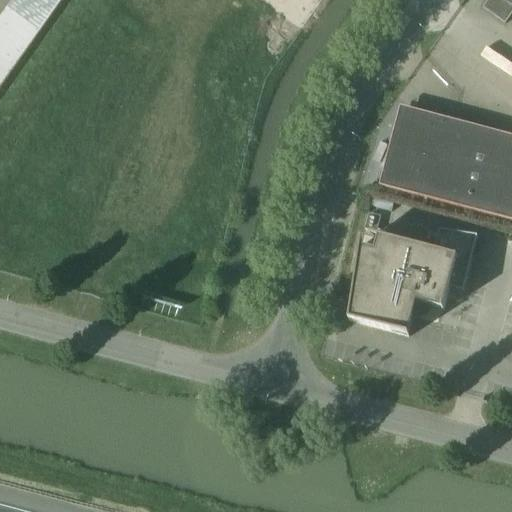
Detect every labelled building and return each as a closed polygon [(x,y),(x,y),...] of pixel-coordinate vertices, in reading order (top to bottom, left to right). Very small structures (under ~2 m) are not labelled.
[(0,0),(0,85),(60,0),(0,0)] [(511,0),(489,0),(483,9),(505,25),(511,15),(511,0)] [(385,167),(380,187),(511,222),(511,137),(420,113),(385,167)] [(369,215),(365,231),(377,234),(381,218),(369,215)] [(361,248),(349,322),(409,338),(410,337),(408,336),(413,318),(413,316),(419,318),(423,305),(432,307),(443,310),(442,311),(444,312),(450,289),(464,292),(473,258),(477,242),(478,238),(440,233),(437,244),(435,253),(430,252),(378,238),(378,240),(379,240),(376,253),(362,249),(363,248),(361,248)]
